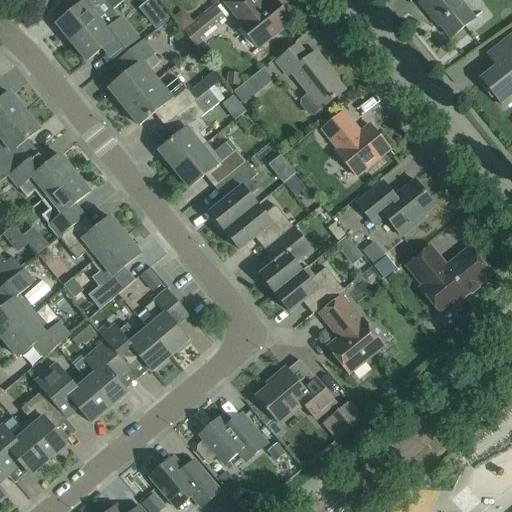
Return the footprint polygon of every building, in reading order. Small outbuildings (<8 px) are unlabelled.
[(57,25),(72,43),(113,10),(125,0),(62,0),(72,12),(57,25)] [(170,19),(155,0),(151,0),(140,9),(157,30),(170,19)] [(268,0),(260,7),(255,1),(257,0),(229,0),(225,4),(240,23),(238,25),(258,50),(292,23),(273,0),(268,0)] [(474,20),(458,0),(423,0),(420,3),(432,19),(434,18),(451,39),(474,20)] [(216,6),(183,33),(194,46),(226,19),(216,6)] [(113,10),(72,43),(87,62),(102,50),(112,61),(139,40),(122,19),(120,19),(113,10)] [(504,108),(511,100),(511,36),(488,56),(497,67),(482,80),(504,108)] [(124,108),(157,81),(149,72),(160,63),(143,41),(114,64),(124,77),(109,89),(124,108)] [(309,59),(298,46),(276,63),(288,77),(292,74),(309,96),(302,101),(302,106),(309,115),(314,116),(344,91),(328,71),(329,70),(316,53),(309,59)] [(164,127),(196,101),(178,79),(164,91),(157,81),(124,108),(139,127),(154,114),(164,127)] [(243,106),(258,93),(248,81),(233,93),(243,106)] [(215,87),(209,92),(219,104),(225,100),(215,87)] [(174,170),(207,144),(200,134),(208,128),(200,119),(205,115),(219,104),(209,92),(196,102),(196,101),(164,127),(174,139),(159,152),(174,170)] [(0,132),(25,112),(10,94),(0,101),(0,132)] [(9,176),(34,156),(24,143),(40,131),(25,112),(0,132),(0,178),(3,181),(9,176)] [(360,133),(344,113),(322,131),(339,151),(336,153),(357,177),(390,151),(370,126),(360,133)] [(215,189),(246,163),(236,151),(233,153),(225,144),(214,153),(207,144),(174,170),(189,189),(205,176),(215,189)] [(34,156),(9,176),(27,198),(35,192),(42,201),(75,175),(60,156),(51,163),(41,150),(34,156)] [(224,232),(257,206),(250,197),(258,190),(250,181),(257,176),(246,163),(215,189),(225,201),(209,214),(224,232)] [(59,239),(85,218),(75,205),(90,193),(75,175),(42,201),(49,210),(41,217),(59,239)] [(435,206),(415,181),(395,198),(383,183),(357,204),(374,226),(385,218),(401,238),(424,219),(422,217),(435,206)] [(265,251),(293,228),(275,206),(265,215),(257,206),(224,232),(239,251),(255,238),(265,251)] [(92,263),(125,237),(110,218),(95,230),(85,218),(59,239),(77,261),(85,254),(92,263)] [(293,228),(265,251),(275,263),(260,276),(275,295),(308,268),(300,259),(311,250),(293,228)] [(125,237),(92,263),(100,273),(92,279),(98,287),(88,295),(101,310),(111,302),(135,281),(125,268),(140,255),(125,237)] [(337,244),(345,255),(354,247),(346,237),(339,243),(337,244)] [(447,267),(431,247),(406,267),(422,287),(420,289),(442,316),(470,293),(471,295),(480,289),(478,287),(491,276),(469,249),(447,267)] [(0,290),(23,270),(12,257),(6,263),(0,255),(0,290)] [(308,268),(275,295),(290,313),(303,302),(313,315),(343,291),(326,269),(315,277),(308,268)] [(0,298),(6,306),(0,311),(0,336),(4,340),(34,314),(18,296),(34,283),(23,270),(0,290),(0,298)] [(154,292),(162,285),(153,276),(148,270),(140,277),(154,292)] [(187,316),(166,291),(145,309),(152,317),(143,324),(170,356),(188,341),(175,326),(187,316)] [(38,313),(47,324),(56,316),(59,320),(75,307),(63,293),(38,313)] [(361,323),(341,298),(320,315),(336,335),(338,333),(342,338),(329,349),(348,374),(383,346),(363,321),(361,323)] [(43,348),(49,354),(69,336),(58,324),(49,332),(34,314),(4,340),(19,358),(38,342),(47,353),(43,348)] [(106,343),(126,367),(139,356),(152,372),(170,356),(143,324),(134,332),(127,324),(119,331),(115,327),(108,332),(104,328),(98,333),(106,343)] [(114,377),(126,367),(106,343),(76,368),(82,376),(109,409),(128,393),(114,377)] [(63,416),(64,416),(75,406),(91,424),(109,409),(82,376),(73,384),(57,365),(35,383),(42,391),(63,416)] [(303,389),(286,368),(274,379),(276,381),(256,397),(280,426),(303,406),(316,420),(335,404),(314,379),(303,389)] [(51,426),(63,416),(42,391),(21,410),(29,420),(20,427),(49,461),(67,445),(51,426)] [(343,406),(332,415),(346,432),(357,423),(364,417),(350,401),(343,406)] [(267,445),(242,415),(228,426),(221,418),(200,436),(205,442),(199,447),(198,451),(206,461),(210,461),(216,456),(225,465),(238,454),(246,463),(267,445)] [(0,464),(9,475),(21,465),(30,476),(49,461),(20,427),(13,419),(4,426),(3,426),(0,428),(0,464)] [(220,492),(194,461),(183,470),(173,459),(150,478),(177,510),(192,497),(201,508),(220,492)] [(0,489),(0,482),(9,475),(0,464),(0,501),(6,497),(0,489)] [(238,511),(230,501),(216,511),(238,511)]
